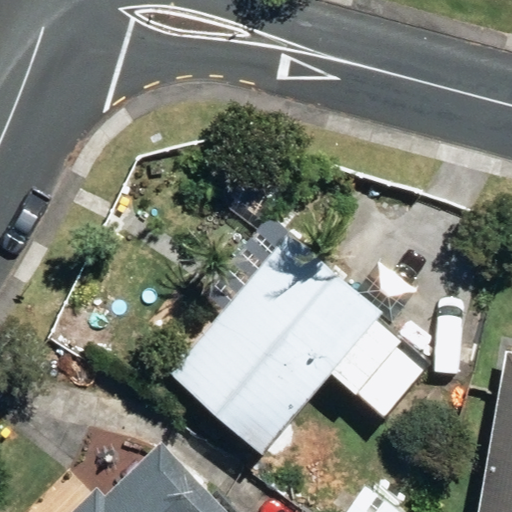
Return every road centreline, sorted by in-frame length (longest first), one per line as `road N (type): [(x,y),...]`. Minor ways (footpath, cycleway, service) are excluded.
road 1 (tertiary): [(95,0),(511,104)]
road 2 (tertiary): [(0,138),(53,0)]
